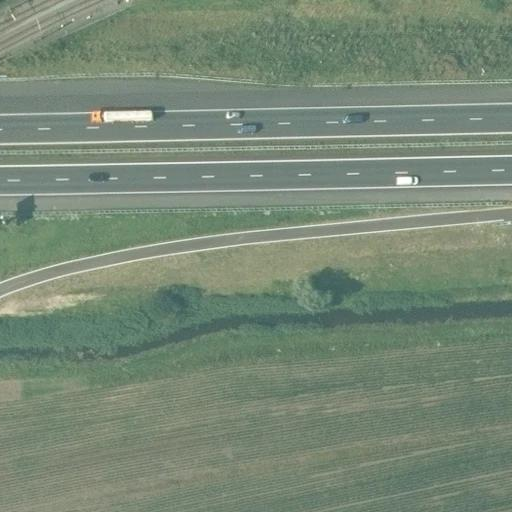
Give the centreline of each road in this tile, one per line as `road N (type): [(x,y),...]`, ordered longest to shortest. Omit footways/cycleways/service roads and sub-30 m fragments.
road 1 (motorway): [(0,181),(511,170)]
road 2 (motorway): [(511,119),(0,130)]
